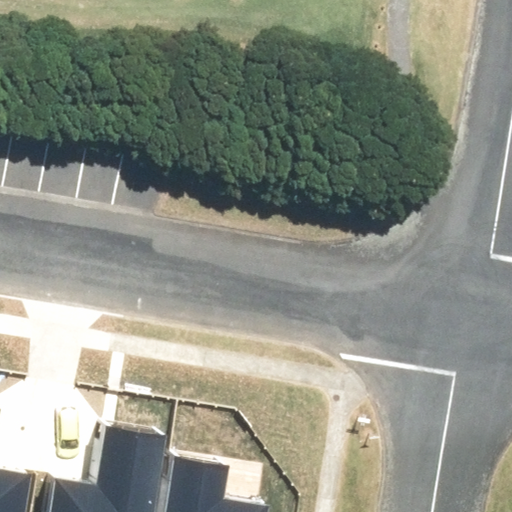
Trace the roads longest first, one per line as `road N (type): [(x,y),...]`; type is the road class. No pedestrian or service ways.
road 1 (residential): [(476,301),(0,229)]
road 2 (residential): [(511,90),(476,301)]
road 3 (residential): [(476,301),(441,511)]
